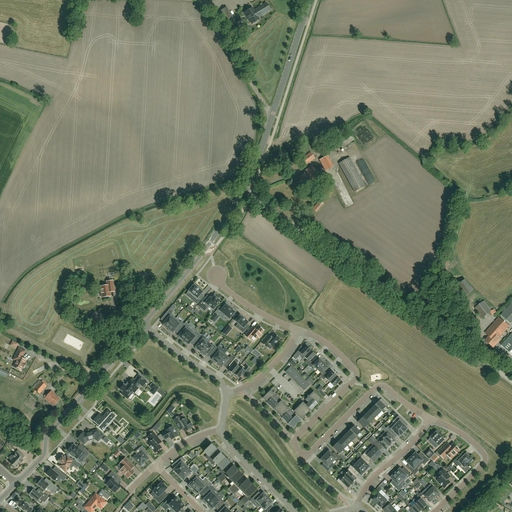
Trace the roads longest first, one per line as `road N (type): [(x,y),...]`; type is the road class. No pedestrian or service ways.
road 1 (residential): [(429,418),(375,386),(309,453),(299,452),(294,441),(356,375),(333,348),(297,330)]
road 2 (unclassified): [(511,381),(242,190)]
road 3 (tertiary): [(16,483),(143,324)]
road 4 (tertiary): [(143,324),(242,190)]
road 5 (residential): [(433,511),(484,461),(479,448),(429,418)]
road 6 (unclassified): [(272,115),(203,0)]
road 7 (tertiary): [(272,115),(309,0)]
